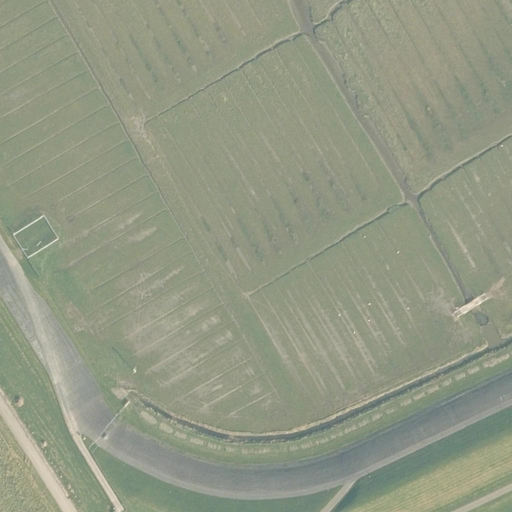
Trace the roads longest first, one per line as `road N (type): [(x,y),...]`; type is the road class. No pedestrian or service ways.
road 1 (track): [(68,412),(100,442),(168,479),(264,495),(347,478),(511,400)]
road 2 (track): [(118,506),(77,438),(0,241)]
